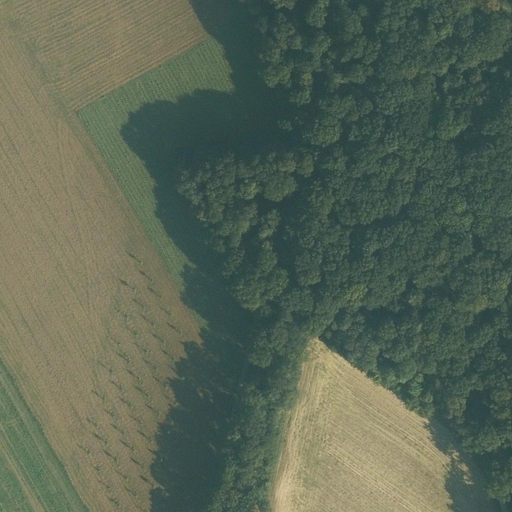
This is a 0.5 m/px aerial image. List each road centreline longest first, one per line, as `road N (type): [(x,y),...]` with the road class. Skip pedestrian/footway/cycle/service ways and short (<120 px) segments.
road 1 (track): [(302,166),(424,353),(505,511)]
road 2 (track): [(302,166),(209,511)]
road 3 (unknown): [(511,439),(423,294),(369,159)]
road 4 (track): [(246,0),(302,166)]
